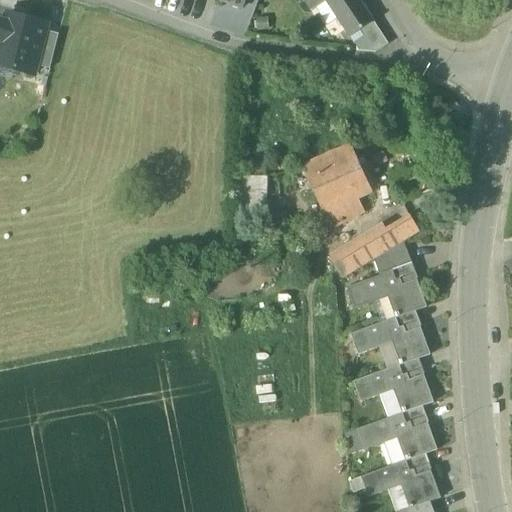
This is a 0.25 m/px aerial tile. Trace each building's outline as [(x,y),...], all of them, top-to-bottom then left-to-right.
[(219,0),(220,1),(242,9),(245,0),(219,0)] [(302,0),(310,13),(326,3),(325,2),(329,0),(302,0)] [(326,3),(349,39),(360,32),(373,23),(357,0),(329,0),(325,2),(326,3)] [(0,45),(0,67),(34,76),(36,67),(45,32),(47,25),(8,15),(6,24),(0,22),(0,42),(1,42),(0,45)] [(378,30),(373,23),(360,32),(363,38),(366,36),(378,30)] [(358,52),(376,53),(388,46),(378,30),(366,36),(363,38),(353,44),(358,52)] [(36,67),(49,70),(58,35),(45,32),(36,67)] [(360,32),(349,39),(353,44),(363,38),(360,32)] [(463,114),(456,104),(449,110),(455,120),(463,114)] [(385,131),(399,164),(408,183),(436,172),(413,118),(385,131)] [(341,169),(349,188),(366,180),(351,147),(302,169),(309,183),(341,169)] [(237,178),(267,179),(267,163),(237,162),(237,178)] [(416,200),(408,183),(399,164),(390,168),(405,204),(416,200)] [(309,183),(330,230),(364,214),(358,200),(372,194),(366,180),(349,188),(341,169),(309,183)] [(408,183),(416,200),(444,189),(436,172),(408,183)] [(236,228),(266,228),(267,179),(237,178),(236,228)] [(386,232),(395,247),(403,243),(419,233),(409,218),(386,232)] [(342,279),(373,261),(395,247),(386,232),(383,227),(329,259),(342,279)] [(379,276),(392,271),(411,264),(403,243),(395,247),(373,261),(379,276)] [(415,276),(411,264),(392,271),(396,283),(415,276)] [(387,299),(395,320),(415,313),(426,308),(415,276),(396,283),(392,271),(379,276),(380,278),(347,290),(354,310),(374,303),(387,299)] [(387,299),(374,303),(381,325),(395,320),(387,299)] [(395,320),(399,331),(418,324),(419,324),(415,313),(395,320)] [(399,331),(395,320),(381,325),(350,336),(357,356),(378,349),(390,344),(398,367),(418,360),(429,356),(418,324),(399,331)] [(390,344),(378,349),(386,372),(398,367),(390,344)] [(398,367),(402,378),(421,372),(422,371),(418,360),(398,367)] [(402,378),(398,367),(386,372),(353,384),(361,404),(379,397),(394,392),(402,415),(422,408),(433,404),(421,372),(402,378)] [(394,392),(379,397),(387,420),(402,415),(394,392)] [(402,415),(406,426),(425,419),(426,419),(422,408),(402,415)] [(406,426),(402,415),(387,420),(357,431),(364,451),(383,444),(397,439),(406,462),(425,455),(437,451),(425,419),(406,426)] [(364,451),(357,431),(345,435),(347,458),(364,451)] [(397,439),(383,444),(392,467),(406,462),(397,439)] [(406,462),(410,473),(428,467),(429,466),(425,455),(406,462)] [(410,473),(406,462),(392,467),(360,479),(368,499),(387,492),(401,487),(409,510),(429,503),(440,499),(428,467),(410,473)] [(401,487),(387,492),(394,511),(403,511),(409,510),(401,487)] [(409,510),(409,511),(431,511),(429,503),(409,510)]
